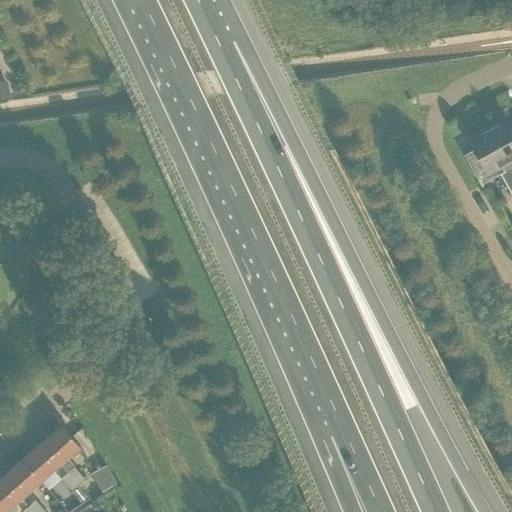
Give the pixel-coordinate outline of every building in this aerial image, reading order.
[(0,81),(0,97),(9,97),(7,81),(0,81)] [(511,127),(506,116),(488,126),(511,169),(511,127)] [(480,184),(500,173),(511,195),(511,194),(511,169),(488,126),(468,137),(474,149),(467,152),(464,154),(480,184)] [(40,442),(79,485),(85,479),(66,457),(79,446),(60,425),(40,442)] [(53,469),(61,478),(72,491),(79,485),(40,442),(21,459),(40,480),(53,469)] [(21,496),(40,480),(21,459),(2,475),(21,496)] [(100,490),(110,484),(101,467),(91,473),(100,490)] [(0,477),(0,511),(3,511),(21,496),(2,475),(0,477)] [(79,485),(72,491),(80,501),(87,495),(79,485)] [(34,511),(45,511),(35,500),(29,506),(34,511)]
